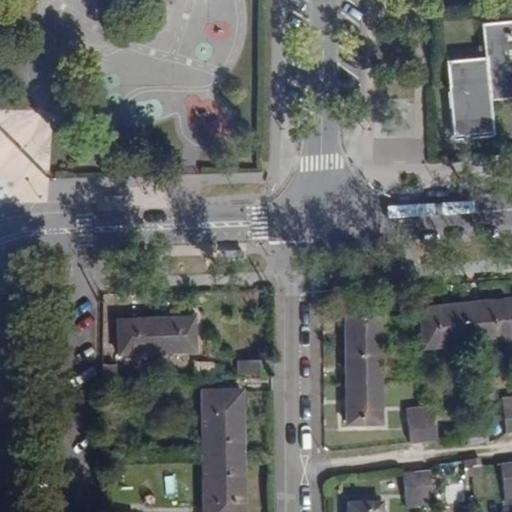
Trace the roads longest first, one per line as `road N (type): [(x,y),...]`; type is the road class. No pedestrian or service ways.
road 1 (residential): [(292,511),(289,292),(277,221)]
road 2 (residential): [(0,239),(277,221)]
road 3 (residential): [(325,0),(315,221)]
road 4 (residential): [(315,221),(511,207)]
